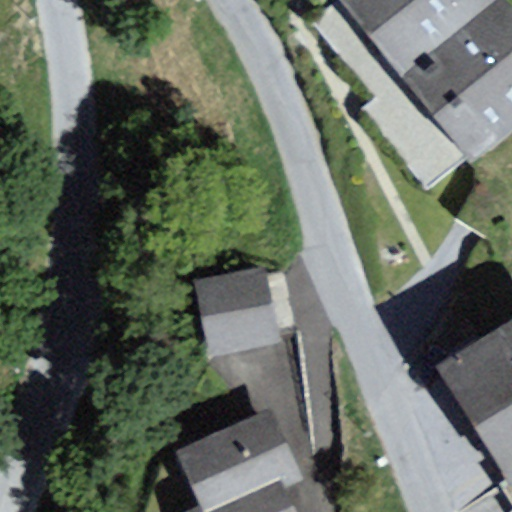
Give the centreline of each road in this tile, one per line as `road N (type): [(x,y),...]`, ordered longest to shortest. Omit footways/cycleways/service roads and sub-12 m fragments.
road 1 (residential): [(228,0),(282,113),(426,511)]
road 2 (residential): [(0,500),(55,328),(71,242),(77,163),(56,0)]
